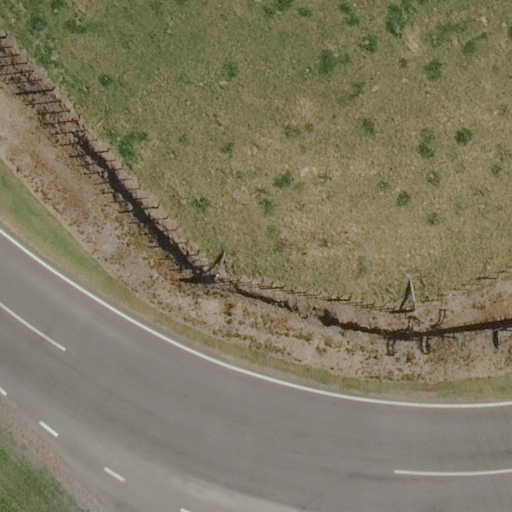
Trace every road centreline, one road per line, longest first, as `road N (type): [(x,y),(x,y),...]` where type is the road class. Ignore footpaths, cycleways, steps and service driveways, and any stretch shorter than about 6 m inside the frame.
road 1 (unclassified): [(346,467),(131,397),(0,298)]
road 2 (unclassified): [(511,465),(346,467)]
